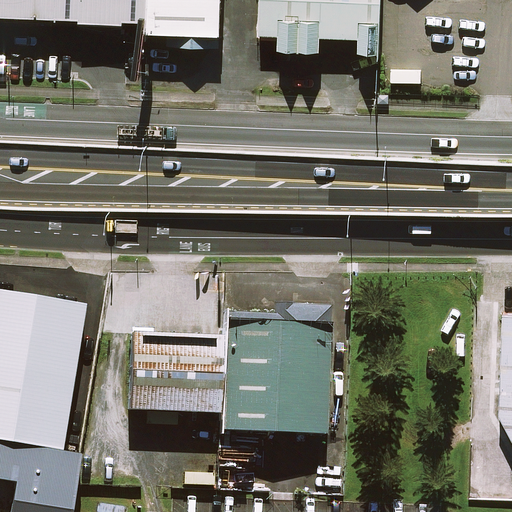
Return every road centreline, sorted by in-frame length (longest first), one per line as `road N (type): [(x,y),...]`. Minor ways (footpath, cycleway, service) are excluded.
road 1 (trunk): [(511,188),(0,167)]
road 2 (secondary): [(0,127),(511,146)]
road 3 (secondary): [(511,240),(0,230)]
